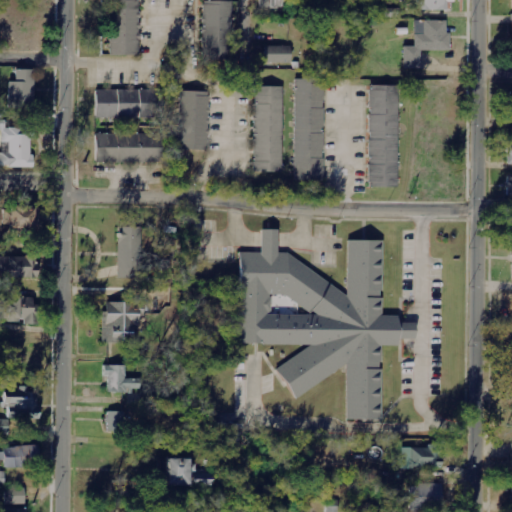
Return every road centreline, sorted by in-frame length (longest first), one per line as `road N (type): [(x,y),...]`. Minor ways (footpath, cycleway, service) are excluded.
road 1 (tertiary): [(61,511),(65,0)]
road 2 (residential): [(475,0),(473,511)]
road 3 (residential): [(475,209),(66,198)]
